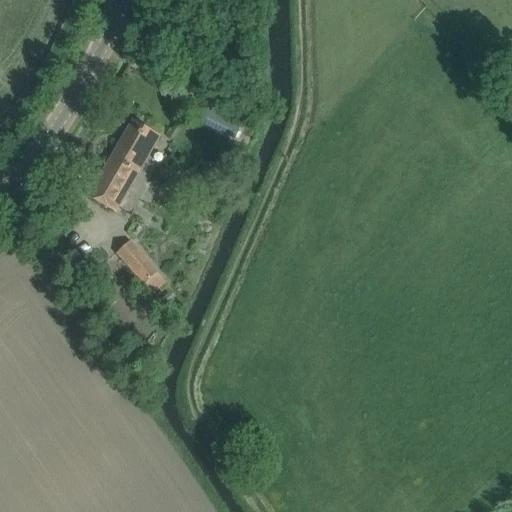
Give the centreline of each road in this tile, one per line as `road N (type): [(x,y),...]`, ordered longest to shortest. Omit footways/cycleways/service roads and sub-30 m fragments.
road 1 (track): [(261,511),(181,392),(299,127),(298,0)]
road 2 (tertiary): [(0,213),(42,162),(100,60),(122,0)]
